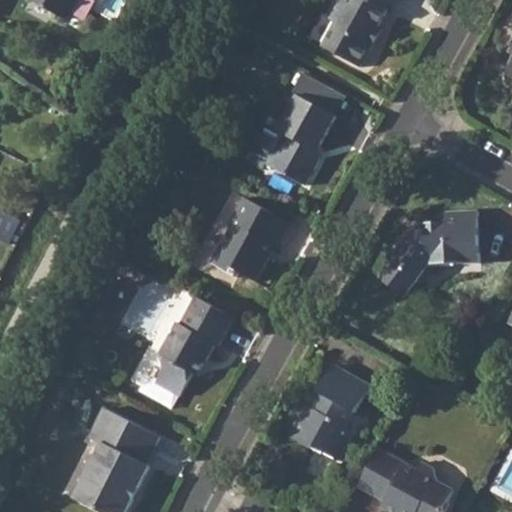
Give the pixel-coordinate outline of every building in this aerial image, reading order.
[(34,0),(68,18),(78,0),(34,0)] [(339,0),(330,17),(337,21),(325,44),(363,65),(374,44),(368,40),(376,26),(378,27),(388,8),(386,6),(388,0),(339,0)] [(293,95),(274,131),(267,126),(263,128),(256,141),(251,143),(245,156),(246,161),(261,169),(264,164),(305,184),(318,159),(315,149),(332,115),(293,95)] [(230,229),(213,262),(236,275),(240,271),(256,279),(257,277),(258,276),(268,255),(265,253),(270,243),(276,245),(288,222),(242,197),(229,224),(230,229)] [(415,278),(425,267),(479,264),(478,212),(446,213),(446,224),(422,225),(414,236),(411,233),(390,260),(393,263),(380,278),(405,298),(419,281),(415,278)] [(23,234),(0,223),(0,240),(7,245),(10,239),(19,244),(23,234)] [(182,394),(195,372),(204,356),(209,359),(218,343),(221,345),(229,330),(191,309),(182,324),(179,322),(162,354),(166,369),(158,382),(145,386),(143,389),(174,407),(181,394),(182,394)] [(305,413),(291,439),(312,450),(315,449),(340,463),(353,440),(352,432),(346,429),(353,413),(356,415),(369,389),(331,368),(317,395),(320,397),(313,411),(305,413)] [(103,445),(75,497),(104,511),(126,511),(150,467),(148,466),(161,439),(105,409),(91,439),(103,445)] [(381,449),(360,487),(386,502),(383,506),(394,511),(404,511),(405,511),(445,511),(445,509),(455,491),(441,482),(436,470),(423,462),(418,471),(381,449)]
